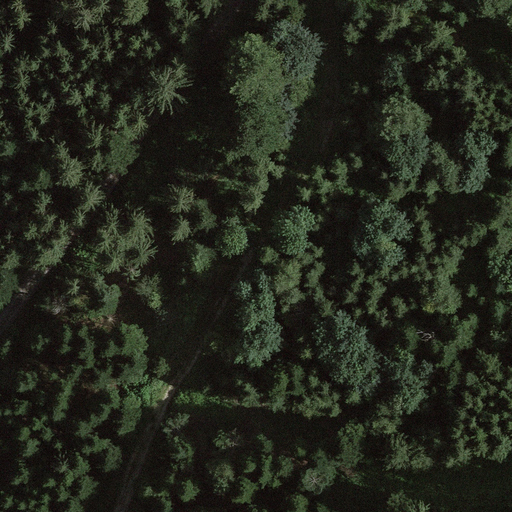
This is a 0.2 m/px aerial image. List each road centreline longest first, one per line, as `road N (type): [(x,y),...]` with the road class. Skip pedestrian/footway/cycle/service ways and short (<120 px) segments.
road 1 (track): [(339,0),(354,101),(186,356),(130,511)]
road 2 (track): [(236,0),(0,321)]
